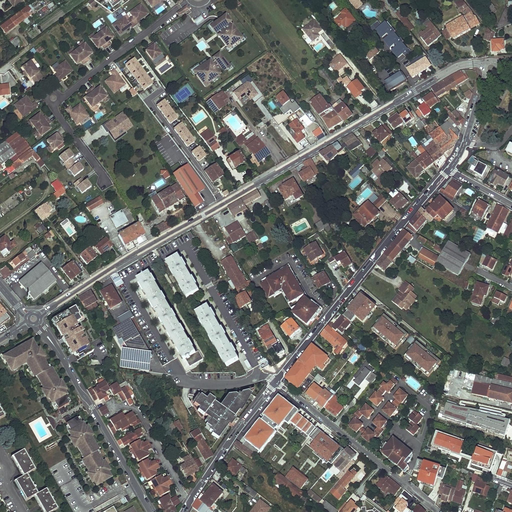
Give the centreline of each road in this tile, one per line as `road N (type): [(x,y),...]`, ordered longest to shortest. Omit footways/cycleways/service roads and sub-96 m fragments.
road 1 (residential): [(33,318),(395,102)]
road 2 (residential): [(259,376),(185,247),(126,280),(174,362)]
road 3 (residential): [(447,169),(276,378)]
road 4 (residential): [(189,0),(53,98),(104,182)]
road 5 (residential): [(33,318),(75,376),(150,511)]
road 6 (residential): [(438,511),(276,378)]
road 7 (residential): [(276,378),(190,500)]
road 8 (residential): [(190,500),(139,415),(113,406)]
